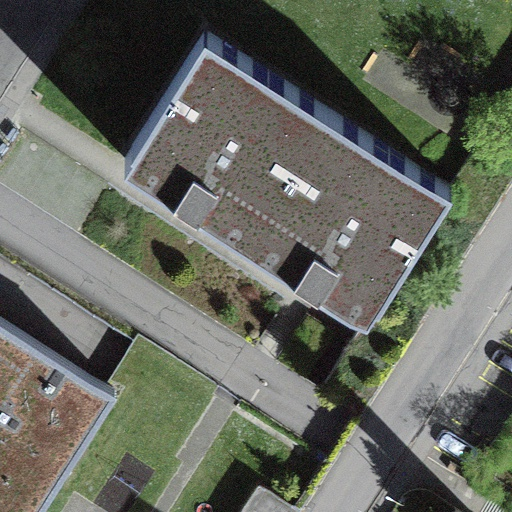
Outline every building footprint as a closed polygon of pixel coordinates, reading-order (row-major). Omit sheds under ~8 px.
[(328,108),(207,31),(135,143),(256,220),(328,108)] [(328,108),(256,220),(378,298),(450,185),(328,108)] [(0,320),(0,487),(34,510),(113,388),(2,317),(0,320)] [(462,511),(412,480),(391,511),(462,511)] [(0,511),(32,511),(34,510),(0,487),(0,511)]
